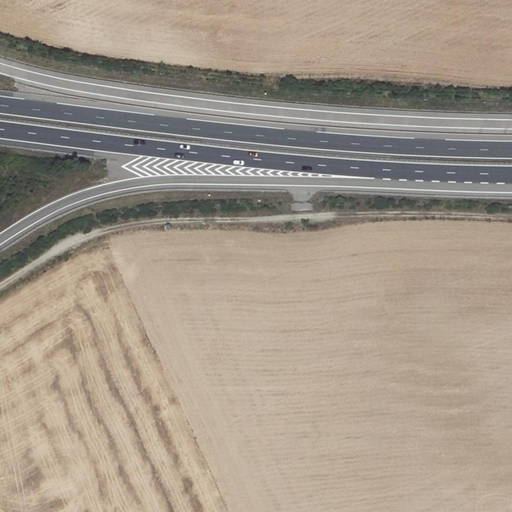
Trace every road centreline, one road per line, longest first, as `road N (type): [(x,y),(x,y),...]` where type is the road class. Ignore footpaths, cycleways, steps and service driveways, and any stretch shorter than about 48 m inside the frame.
road 1 (track): [(511,218),(345,214),(139,223),(87,233),(0,286)]
road 2 (trunk): [(0,128),(323,167),(511,177)]
road 3 (trunk): [(511,151),(325,142),(0,106)]
